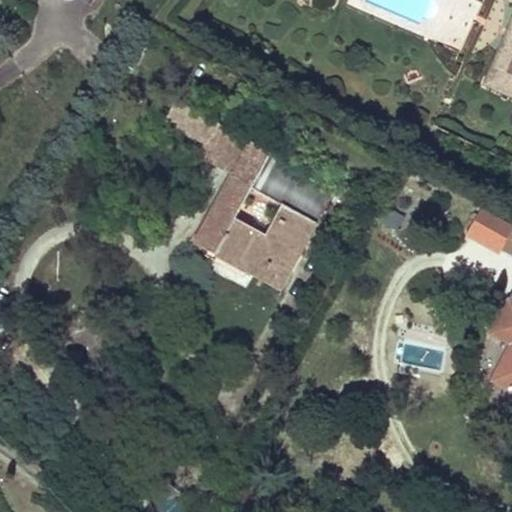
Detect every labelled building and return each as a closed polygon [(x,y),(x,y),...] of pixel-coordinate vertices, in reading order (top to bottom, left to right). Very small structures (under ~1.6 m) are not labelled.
[(511,25),(484,87),(511,99),(511,78),(509,77),(511,71),(511,25)] [(197,163),(227,179),(245,147),(215,131),(197,163)] [(268,159),(250,193),(227,179),(189,250),(210,262),(215,254),(245,270),(240,279),(268,294),(280,272),(272,268),(280,254),(298,264),(333,196),(268,159)] [(215,254),(210,262),(240,279),(245,270),(215,254)] [(278,299),(298,264),(280,254),(272,268),(280,272),(268,294),(278,299)] [(507,308),(511,310),(511,288),(510,287),(501,304),(507,308)] [(511,310),(507,308),(489,341),(511,353),(491,388),(511,399),(511,310)]
